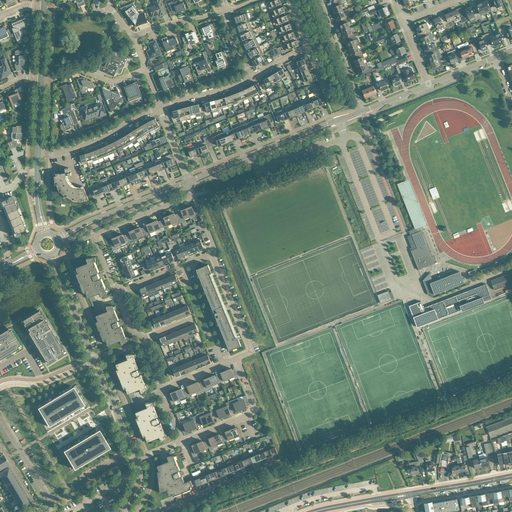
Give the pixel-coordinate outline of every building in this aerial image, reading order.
[(166,14),(160,0),(156,0),(153,1),(155,6),(149,8),(152,17),(158,15),(160,16),(159,16),(160,16),(166,14)] [(282,4),(279,0),(275,0),(270,2),(271,6),(269,7),(271,12),(273,11),(277,9),(275,7),(281,4),(282,4)] [(342,8),(345,6),(344,4),(345,3),(344,0),(334,4),(335,7),(332,8),(333,8),(332,9),(333,11),(334,11),(335,14),(338,13),(343,11),(342,8)] [(502,3),(500,0),(493,0),(496,5),(493,7),(495,13),(498,11),(497,9),(503,7),(501,4),(502,3)] [(185,7),(183,2),(179,4),(177,1),(173,3),(172,1),(168,3),(172,13),(176,11),(176,12),(177,11),(178,12),(179,14),(185,11),(185,10),(186,10),(185,7),(185,6),(185,7)] [(495,13),(493,7),(490,8),(487,1),(482,3),(486,14),(491,12),(492,14),(495,13)] [(481,16),(486,14),(482,3),(476,5),(479,12),(476,13),(479,19),(482,18),(481,16)] [(128,7),(128,9),(128,10),(125,12),(120,6),(119,6),(124,13),(123,13),(124,14),(125,13),(133,24),(132,25),(134,23),(137,24),(138,27),(139,27),(138,25),(147,23),(147,24),(148,24),(144,12),(144,15),(142,16),(141,14),(139,15),(138,14),(137,11),(136,11),(133,4),(130,5),(129,5),(129,6),(128,6),(128,7)] [(285,13),(283,7),(282,7),(277,9),(273,11),(275,14),(272,15),(274,20),(277,19),(280,18),(279,15),(285,13)] [(389,14),(388,10),(387,11),(387,9),(386,7),(379,10),(377,11),(379,13),(380,13),(381,14),(382,17),(386,16),(387,16),(387,15),(389,14)] [(466,13),(465,13),(467,18),(468,17),(470,20),(475,18),(476,21),(479,19),(476,13),(474,14),(471,7),(465,9),(467,13),(466,13)] [(462,10),(457,11),(457,10),(451,13),(454,20),(460,17),(462,23),(467,21),(461,8),(462,10)] [(343,11),(338,13),(335,14),(336,17),(335,17),(336,20),(337,20),(340,19),(341,21),(348,19),(350,18),(347,13),(344,14),(343,11)] [(234,15),(235,17),(237,23),(243,21),(244,24),(250,22),(247,13),(239,16),(238,14),(234,15)] [(448,22),(454,20),(451,13),(445,15),(445,16),(443,17),(447,27),(450,26),(448,22)] [(288,21),(286,15),(280,18),(277,19),(278,23),(275,24),(277,29),(280,27),(283,26),(282,23),(288,21)] [(443,17),(440,18),(440,17),(434,20),(438,31),(447,27),(443,17)] [(17,42),(18,42),(18,41),(19,41),(20,40),(20,39),(21,38),(21,37),(21,36),(21,35),(21,34),(21,33),(21,32),(20,32),(20,31),(25,27),(25,18),(11,24),(13,28),(12,28),(11,28),(13,33),(14,36),(17,42)] [(348,19),(341,21),(343,24),(340,26),(339,26),(340,29),(341,29),(342,32),(345,30),(350,28),(347,22),(349,22),(348,19)] [(385,24),(388,31),(395,28),(392,21),(385,24)] [(250,22),(244,24),(238,26),(237,26),(240,32),(246,30),(247,32),(253,30),(250,22)] [(210,41),(217,38),(219,38),(219,37),(217,38),(214,32),(214,31),(216,30),(213,23),(209,25),(208,24),(205,25),(205,26),(204,27),(202,28),(205,36),(207,35),(210,41)] [(292,29),(290,24),(289,23),(289,24),(283,26),(280,27),(281,31),(279,32),(281,37),(283,36),(287,34),(286,32),(292,29),(292,30),(292,29)] [(368,28),(370,32),(381,28),(379,23),(368,28)] [(420,33),(421,36),(430,32),(426,23),(416,27),(419,33),(420,33)] [(511,30),(510,27),(505,29),(504,26),(501,28),(504,34),(507,33),(509,40),(511,38),(511,30)] [(4,27),(0,29),(0,39),(7,37),(8,39),(12,37),(11,34),(9,29),(6,30),(4,27)] [(350,28),(345,30),(342,32),(343,34),(342,35),(343,38),(344,37),(344,38),(347,36),(349,39),(355,37),(354,34),(352,34),(350,28)] [(499,31),(494,33),(499,44),(504,42),(501,35),(504,34),(501,28),(498,29),(499,31)] [(250,41),(256,38),(253,30),(247,32),(241,35),(240,35),(243,41),(249,38),(250,41)] [(431,31),(430,32),(421,36),(422,38),(421,39),(423,45),(430,42),(433,40),(432,37),(433,36),(431,31)] [(185,34),(186,35),(186,36),(182,38),(185,45),(189,43),(189,44),(190,44),(192,45),(194,44),(199,42),(195,32),(189,35),(189,34),(188,33),(185,34)] [(295,38),(293,32),(287,34),(283,36),(285,39),(282,40),(284,45),(287,44),(290,43),(289,40),(295,38)] [(485,34),(487,40),(490,39),(493,46),(499,44),(494,33),(489,35),(488,33),(485,34)] [(389,43),(390,45),(400,41),(397,34),(390,37),(392,41),(389,43)] [(478,44),(480,48),(481,47),(482,51),(488,49),(485,42),(487,40),(485,34),(482,36),(483,38),(478,40),(479,43),(478,44)] [(166,37),(162,39),(163,42),(166,51),(173,48),(174,49),(179,46),(176,37),(168,40),(166,37)] [(355,37),(349,39),(350,42),(347,43),(346,44),(347,47),(348,46),(349,49),(352,48),(357,46),(355,40),(356,39),(355,37)] [(256,38),(250,41),(245,44),(244,44),(247,50),(253,47),(254,49),(260,46),(256,38)] [(299,46),(296,40),(290,43),(287,44),(288,48),(286,49),(286,51),(299,46)] [(149,50),(147,51),(150,59),(161,54),(156,41),(148,44),(150,49),(151,49),(150,50),(149,50)] [(432,48),(430,42),(423,45),(426,51),(427,50),(428,53),(437,49),(436,46),(432,48)] [(473,42),(465,46),(469,56),(475,54),(474,53),(477,52),(473,42)] [(257,55),(258,58),(263,55),(264,54),(259,46),(260,46),(254,49),(249,52),(248,52),(248,53),(251,58),(257,55)] [(357,46),(352,48),(349,49),(350,52),(349,52),(351,55),(352,55),(354,54),(356,57),(362,54),(361,51),(359,52),(357,46)] [(463,59),(469,56),(465,46),(456,49),(456,50),(460,59),(462,58),(463,59)] [(405,53),(403,47),(397,49),(397,47),(391,50),(391,52),(392,54),(393,55),(394,55),(395,57),(405,53)] [(440,58),(437,49),(428,53),(429,56),(428,56),(430,62),(439,58),(440,58)] [(23,69),(23,66),(24,59),(24,56),(24,50),(18,50),(15,51),(15,55),(16,56),(16,57),(16,58),(16,60),(16,62),(15,63),(14,65),(16,71),(23,69)] [(224,50),(215,54),(218,60),(216,61),(219,68),(220,67),(221,68),(222,67),(223,69),(226,67),(225,66),(230,64),(227,58),(225,58),(222,52),(224,51),(224,50)] [(448,55),(451,62),(451,63),(457,61),(457,60),(460,59),(456,50),(447,53),(448,55)] [(362,54),(356,57),(357,60),(354,61),(353,61),(354,64),(355,64),(356,67),(364,64),(362,58),(363,57),(362,54)] [(266,60),(263,55),(258,58),(253,61),(252,61),(253,61),(252,61),(257,69),(261,66),(259,64),(266,60)] [(121,74),(124,67),(123,67),(124,65),(127,58),(123,56),(121,60),(114,57),(107,60),(104,67),(101,66),(99,70),(114,77),(116,72),(121,74)] [(396,61),(398,65),(397,65),(398,66),(399,70),(402,69),(403,66),(407,64),(406,61),(408,60),(407,57),(396,61)] [(443,67),(439,58),(430,62),(433,68),(434,70),(443,67)] [(0,76),(1,79),(6,76),(5,75),(7,74),(7,75),(11,74),(5,59),(4,59),(1,60),(3,66),(1,67),(0,66),(0,76)] [(210,67),(209,67),(206,59),(200,62),(201,65),(195,67),(198,73),(197,74),(199,77),(203,75),(208,72),(206,68),(210,67)] [(295,63),(297,68),(306,64),(305,62),(304,59),(295,63)] [(193,79),(191,74),(190,74),(188,70),(189,70),(188,66),(187,67),(185,63),(185,64),(182,66),(182,67),(181,68),(182,69),(180,69),(180,68),(174,71),(179,83),(185,81),(185,82),(193,79)] [(367,63),(364,64),(356,67),(357,70),(356,70),(358,73),(359,73),(362,72),(363,75),(370,71),(373,70),(372,67),(369,69),(367,63)] [(306,64),(297,68),(299,67),(301,72),(308,69),(307,67),(306,64)] [(411,68),(407,70),(404,71),(408,81),(415,78),(411,68)] [(280,71),(278,72),(282,80),(283,82),(291,78),(287,71),(284,72),(282,69),(280,70),(280,71)] [(300,78),(301,78),(310,74),(309,72),(310,72),(308,69),(301,72),(298,73),(300,78)] [(282,80),(278,72),(278,71),(275,73),(273,74),(278,83),(282,80)] [(278,83),(273,74),(270,75),(271,76),(268,77),(273,85),(272,84),(277,81),(278,83)] [(310,74),(301,78),(304,86),(313,82),(311,77),(312,77),(310,74)] [(397,74),(391,77),(392,80),(394,87),(401,84),(398,77),(397,74)] [(164,91),(168,89),(168,88),(174,86),(171,79),(165,81),(163,77),(159,78),(161,83),(160,84),(163,90),(164,90),(164,91)] [(273,85),(268,77),(266,78),(266,79),(264,80),(263,79),(265,83),(262,84),(265,90),(273,85)] [(76,80),(82,94),(85,93),(87,90),(88,88),(91,89),(95,87),(93,83),(86,80),(85,82),(83,81),(83,79),(80,78),(76,80)] [(388,88),(385,81),(379,84),(382,91),(388,88)] [(142,97),(136,82),(123,87),(129,102),(131,101),(131,102),(137,100),(137,99),(142,97)] [(267,92),(265,90),(262,84),(260,86),(258,82),(257,83),(258,83),(256,84),(255,84),(253,85),(253,86),(253,85),(258,94),(259,96),(267,92)] [(69,102),(68,103),(67,103),(74,101),(73,99),(77,97),(72,83),(67,85),(67,83),(60,86),(62,86),(64,89),(62,90),(64,89),(65,93),(64,94),(66,94),(67,98),(65,98),(65,99),(67,98),(69,102)] [(314,96),(309,98),(314,108),(319,105),(318,103),(321,102),(314,84),(310,86),(314,96)] [(253,85),(253,86),(251,87),(251,86),(248,87),(249,88),(253,96),(258,94),(253,85)] [(373,86),(368,88),(371,96),(376,94),(373,86)] [(253,96),(249,88),(246,89),(246,88),(244,90),(248,99),(253,96)] [(371,96),(368,88),(362,91),(365,98),(371,96)] [(103,91),(111,113),(112,112),(111,112),(118,104),(116,101),(122,99),(118,90),(113,92),(105,89),(104,89),(104,90),(103,90),(103,91)] [(17,90),(11,92),(7,94),(12,106),(21,102),(17,90)] [(244,90),(242,91),(242,90),(239,92),(243,101),(248,99),(244,90)] [(243,101),(239,92),(237,93),(237,92),(234,94),(238,103),(243,101)] [(238,103),(234,94),(232,95),(232,94),(229,95),(229,96),(230,96),(233,105),(234,106),(238,105),(238,103)] [(233,105),(230,96),(229,96),(227,97),(227,96),(224,97),(225,98),(228,107),(233,105)] [(225,98),(222,98),(219,99),(220,99),(223,108),(228,107),(225,98)] [(314,108),(309,98),(301,101),(304,109),(306,108),(308,110),(314,108)] [(220,99),(217,100),(217,99),(214,100),(215,101),(217,110),(223,108),(220,99)] [(217,110),(215,101),(212,101),(209,101),(210,102),(212,111),(213,113),(218,112),(217,110)] [(301,110),(304,109),(301,101),(292,105),(296,115),(302,113),(301,110)] [(212,111),(210,102),(207,102),(204,102),(205,106),(202,107),(204,113),(207,112),(212,111)] [(106,115),(101,103),(88,109),(87,106),(81,109),(85,120),(99,115),(100,117),(106,115)] [(204,113),(202,107),(199,108),(199,104),(196,104),(196,105),(193,105),(195,115),(196,117),(204,115),(204,113)] [(296,115),(292,105),(283,108),(286,116),(289,115),(290,117),(296,115)] [(188,107),(188,106),(185,107),(183,108),(186,120),(191,118),(190,116),(188,107)] [(183,108),(180,108),(180,109),(178,110),(181,121),(186,120),(183,108)] [(284,117),(286,116),(283,108),(274,112),(279,122),(285,120),(284,117)] [(176,123),(181,121),(178,110),(178,109),(172,111),(173,113),(170,114),(174,123),(176,122),(176,123)] [(63,123),(62,123),(62,124),(61,124),(61,125),(60,126),(60,127),(61,128),(61,129),(61,130),(62,130),(63,130),(63,131),(64,131),(65,131),(66,131),(71,129),(72,128),(73,128),(74,128),(73,126),(79,123),(74,110),(64,114),(65,118),(64,118),(65,122),(63,123)] [(270,114),(258,119),(262,129),(268,126),(267,124),(273,121),(270,114)] [(150,121),(155,130),(162,126),(159,120),(157,122),(155,118),(155,119),(153,120),(152,119),(150,121)] [(262,129),(258,119),(250,122),(253,130),(255,128),(256,131),(262,129)] [(155,130),(150,121),(148,122),(145,123),(145,124),(150,132),(155,130)] [(250,131),(253,130),(250,122),(241,126),(245,136),(251,133),(250,131)] [(150,132),(145,124),(143,125),(143,124),(140,126),(141,126),(146,134),(150,132)] [(21,134),(21,133),(20,133),(21,126),(16,126),(16,127),(12,127),(12,132),(11,132),(11,141),(7,142),(10,149),(15,147),(15,148),(21,146),(21,142),(20,142),(21,139),(20,139),(20,137),(21,137),(21,134)] [(146,134),(141,126),(139,128),(138,127),(136,129),(141,137),(146,134)] [(245,136),(241,126),(232,129),(235,137),(238,135),(239,138),(245,136)] [(136,129),(134,130),(131,131),(131,132),(132,132),(137,140),(141,137),(136,129)] [(233,138),(235,137),(232,129),(224,133),(228,143),(234,140),(233,138)] [(138,142),(137,140),(132,132),(131,132),(129,133),(127,134),(127,135),(132,143),(134,145),(138,142)] [(228,143),(224,133),(215,136),(218,144),(221,142),(222,145),(228,143)] [(127,135),(125,136),(125,135),(122,137),(123,137),(128,146),(132,143),(127,135)] [(196,145),(196,144),(199,151),(201,150),(203,153),(209,151),(207,148),(213,145),(209,136),(201,139),(202,143),(196,145)] [(128,146),(123,137),(121,139),(120,138),(118,139),(118,140),(123,148),(128,146)] [(123,148),(118,140),(116,141),(113,142),(114,142),(117,149),(119,153),(124,150),(123,148)] [(117,149),(114,142),(111,143),(109,144),(109,145),(113,153),(112,151),(117,149)] [(196,153),(199,151),(196,144),(187,147),(191,158),(197,155),(196,153)] [(109,145),(107,146),(107,145),(104,146),(104,147),(108,156),(113,153),(109,145)] [(104,147),(102,148),(102,147),(99,148),(99,149),(100,149),(103,158),(108,156),(104,147)] [(164,165),(161,158),(157,148),(154,149),(158,159),(153,161),(157,172),(163,169),(165,168),(164,165)] [(100,149),(99,149),(97,150),(97,149),(94,150),(95,151),(98,160),(103,158),(100,149)] [(95,151),(92,152),(92,151),(90,152),(90,153),(90,152),(93,162),(98,160),(95,151)] [(93,162),(90,152),(90,153),(88,153),(87,153),(85,154),(88,163),(89,165),(94,163),(93,162)] [(174,165),(173,162),(175,161),(172,153),(161,158),(164,165),(165,168),(174,165)] [(88,163),(85,154),(83,155),(82,154),(80,155),(81,159),(78,160),(80,166),(88,163)] [(157,172),(153,161),(144,165),(147,172),(148,175),(151,174),(157,172)] [(147,172),(144,165),(135,168),(135,169),(139,179),(145,176),(148,175),(147,172)] [(65,173),(54,174),(55,183),(57,182),(58,184),(56,184),(59,190),(61,189),(62,190),(60,191),(65,196),(66,194),(67,195),(67,197),(72,200),(73,198),(74,198),(74,200),(83,202),(83,201),(82,200),(89,200),(84,189),(79,189),(75,188),(71,186),(68,182),(66,178),(66,176),(71,175),(71,173),(69,173),(69,168),(65,168),(65,173)] [(139,179),(135,169),(135,168),(130,170),(131,172),(127,174),(130,180),(131,182),(133,181),(139,179)] [(130,180),(127,174),(127,172),(118,176),(119,177),(122,186),(128,183),(131,182),(130,180)] [(122,186),(119,177),(118,176),(109,179),(110,181),(112,187),(113,189),(116,188),(122,186)] [(110,181),(101,184),(105,193),(111,190),(113,189),(112,187),(110,181)] [(414,229),(423,226),(426,224),(408,181),(397,185),(414,229)] [(105,193),(101,184),(101,183),(92,186),(96,196),(99,195),(105,193)] [(25,229),(13,199),(12,196),(8,198),(5,199),(0,201),(2,206),(3,205),(15,234),(13,234),(14,236),(20,234),(19,232),(25,229)] [(199,216),(196,208),(193,209),(192,206),(186,209),(190,217),(191,219),(199,216)] [(190,217),(186,209),(181,211),(182,214),(179,215),(182,223),(185,221),(184,219),(190,217)] [(182,223),(179,215),(175,216),(174,213),(169,216),(172,224),(173,226),(182,223)] [(172,224),(169,216),(163,218),(165,221),(161,222),(164,227),(172,224)] [(165,230),(164,227),(161,222),(158,223),(157,220),(152,223),(155,231),(156,234),(165,230)] [(155,231),(152,223),(146,225),(147,228),(144,229),(147,234),(155,231)] [(410,235),(421,231),(425,229),(424,230),(423,226),(414,229),(409,231),(410,235)] [(147,236),(147,234),(144,229),(141,230),(140,227),(135,230),(139,240),(147,236)] [(139,240),(135,230),(129,232),(130,235),(127,236),(130,243),(139,240)] [(421,231),(410,235),(407,236),(413,250),(411,251),(418,270),(419,270),(434,264),(421,231)] [(130,243),(127,236),(124,237),(123,234),(117,237),(122,247),(130,244),(130,243)] [(122,247),(117,237),(112,239),(113,242),(110,243),(113,251),(122,247)] [(170,251),(173,250),(168,237),(160,241),(161,243),(166,241),(170,251)] [(204,248),(200,240),(199,239),(198,239),(194,240),(195,242),(199,250),(204,248)] [(199,250),(195,242),(194,240),(191,241),(190,242),(191,244),(190,244),(194,252),(199,250)] [(194,252),(190,244),(189,242),(184,244),(185,246),(189,254),(194,252)] [(184,256),(180,248),(179,246),(174,248),(175,250),(178,258),(184,256)] [(189,254),(185,246),(180,248),(184,256),(189,254)] [(169,262),(166,254),(165,252),(160,254),(161,256),(164,264),(169,262)] [(171,252),(166,254),(169,262),(174,260),(171,252)] [(129,260),(127,255),(119,259),(120,259),(119,259),(120,262),(121,262),(122,264),(129,260)] [(159,266),(156,258),(155,256),(150,258),(151,260),(154,268),(159,266)] [(164,264),(161,256),(156,258),(159,266),(164,264)] [(98,274),(98,272),(99,272),(95,262),(96,261),(96,257),(93,258),(93,257),(87,258),(88,263),(77,267),(77,269),(76,270),(86,296),(88,296),(89,297),(101,292),(102,297),(107,293),(107,292),(109,291),(107,288),(106,289),(102,278),(100,279),(100,277),(102,276),(101,273),(98,274)] [(132,266),(129,260),(122,264),(124,269),(132,266)] [(154,268),(151,260),(146,262),(149,270),(154,268)] [(209,274),(212,273),(208,265),(196,269),(199,275),(200,274),(201,277),(200,278),(202,283),(203,282),(204,285),(203,286),(205,291),(206,290),(207,293),(206,294),(208,299),(210,298),(211,301),(209,302),(212,307),(213,307),(216,313),(224,309),(223,306),(222,302),(220,303),(219,299),(220,298),(218,294),(217,295),(215,291),(217,290),(215,286),(214,287),(212,282),(213,282),(212,278),(211,279),(209,274)] [(134,271),(132,266),(124,269),(126,274),(134,271)] [(136,276),(134,271),(126,274),(128,279),(136,276)] [(433,292),(434,295),(464,283),(460,271),(433,282),(430,273),(423,280),(423,281),(428,295),(433,292)] [(511,272),(491,281),(493,288),(494,290),(511,283),(511,272)] [(170,276),(173,285),(178,283),(175,275),(176,275),(175,275),(170,277),(170,276)] [(173,285),(170,276),(170,277),(165,279),(168,287),(173,285)] [(168,287),(165,279),(160,281),(160,280),(163,289),(168,287)] [(163,289),(160,280),(160,281),(155,283),(158,291),(163,289)] [(158,291),(155,283),(150,285),(153,293),(154,295),(159,293),(158,291)] [(486,284),(477,287),(483,302),(492,299),(488,290),(486,284)] [(154,295),(153,293),(150,285),(145,287),(148,295),(149,297),(154,295)] [(148,295),(145,287),(140,289),(143,297),(148,295)] [(421,301),(409,306),(409,308),(417,327),(425,324),(425,323),(437,318),(438,320),(483,302),(477,287),(423,308),(421,301)] [(388,291),(377,295),(380,303),(391,299),(389,293),(388,291)] [(188,305),(182,307),(186,316),(186,315),(191,313),(188,305)] [(118,322),(117,321),(119,320),(114,310),(116,309),(115,306),(113,306),(106,306),(108,311),(96,316),(97,317),(95,318),(106,344),(108,344),(108,345),(120,340),(122,345),(127,341),(129,339),(127,336),(125,337),(121,327),(120,327),(119,326),(122,325),(120,321),(118,322)] [(186,316),(182,307),(177,309),(181,318),(186,316)] [(181,318),(177,309),(172,312),(176,320),(181,318)] [(241,346),(231,321),(229,322),(224,309),(216,313),(215,313),(216,315),(218,314),(219,317),(217,317),(220,326),(219,326),(229,351),(241,346)] [(40,315),(38,311),(23,321),(25,324),(23,325),(29,334),(30,333),(32,336),(31,337),(44,360),(46,359),(48,362),(54,358),(54,357),(56,356),(56,357),(63,353),(61,350),(62,349),(59,344),(58,344),(55,341),(57,340),(41,314),(40,315)] [(176,320),(172,312),(168,314),(171,322),(176,320)] [(171,322),(168,314),(162,316),(166,324),(171,322)] [(166,324),(162,316),(157,318),(161,326),(166,324)] [(161,326),(157,318),(152,320),(153,322),(156,328),(161,326)] [(190,326),(193,334),(198,332),(195,324),(196,324),(195,324),(190,326)] [(193,334),(190,326),(185,328),(188,336),(193,334)] [(188,336),(185,328),(180,330),(183,338),(188,336)] [(0,359),(2,359),(2,358),(4,356),(5,357),(13,352),(14,352),(19,349),(18,347),(20,345),(11,330),(9,331),(8,330),(4,332),(4,333),(0,335),(0,334),(0,359)] [(183,338),(180,330),(175,332),(178,340),(183,338)] [(178,340),(175,332),(170,334),(173,342),(178,340)] [(173,342),(170,334),(165,336),(168,344),(173,342)] [(168,344),(165,336),(160,338),(163,346),(168,344)] [(137,370),(137,369),(138,368),(134,358),(135,358),(135,354),(133,354),(132,354),(126,355),(128,359),(116,364),(116,365),(115,366),(126,393),(127,392),(128,394),(140,389),(142,393),(147,389),(149,387),(146,384),(145,385),(141,375),(139,375),(139,374),(141,373),(140,369),(137,370)] [(208,355),(203,357),(206,365),(211,363),(211,362),(208,355)] [(206,365),(203,357),(198,359),(201,367),(206,365)] [(201,367),(198,359),(193,361),(196,369),(201,367)] [(196,369),(193,361),(188,363),(191,371),(196,369)] [(191,371),(188,363),(183,365),(186,373),(191,371)] [(186,373),(183,365),(177,367),(181,375),(186,373)] [(181,375),(177,367),(172,369),(176,377),(181,375)] [(239,378),(235,370),(232,371),(231,368),(226,371),(229,379),(235,377),(236,379),(239,378)] [(229,379),(226,371),(220,373),(222,376),(219,377),(221,382),(229,379)] [(221,382),(219,377),(216,378),(215,375),(209,377),(213,386),(221,382)] [(213,386),(209,377),(204,380),(205,382),(202,384),(204,389),(213,386)] [(204,389),(202,384),(199,385),(198,382),(193,384),(196,393),(204,389)] [(196,393),(193,384),(187,386),(188,389),(185,390),(188,396),(196,393)] [(73,387),(37,408),(48,427),(67,416),(66,414),(68,412),(69,414),(84,405),(73,387)] [(188,396),(185,390),(182,392),(181,389),(176,391),(179,399),(188,396)] [(179,399),(176,391),(170,393),(172,396),(169,397),(172,405),(175,404),(174,401),(179,399)] [(244,399),(238,401),(242,409),(247,407),(246,404),(249,403),(246,395),(243,396),(244,399)] [(242,409),(238,401),(237,399),(229,402),(230,404),(230,405),(232,410),(235,409),(236,412),(242,409)] [(157,419),(156,417),(158,417),(154,406),(155,406),(155,402),(152,402),(146,403),(147,407),(135,412),(136,414),(134,414),(145,441),(147,440),(148,442),(159,437),(161,441),(166,437),(168,436),(166,433),(165,433),(160,423),(159,424),(158,422),(161,421),(160,418),(157,419)] [(229,411),(232,410),(230,405),(222,408),(225,416),(230,414),(229,411)] [(225,416),(222,408),(213,411),(216,417),(218,416),(220,418),(225,416)] [(213,418),(216,417),(213,411),(205,415),(208,423),(214,421),(213,418)] [(208,423),(205,415),(197,418),(199,424),(202,423),(203,425),(208,423)] [(196,425),(199,424),(197,418),(188,422),(192,430),(197,428),(196,425)] [(192,430),(188,422),(183,424),(182,421),(179,422),(182,430),(185,429),(186,432),(192,430)] [(236,427),(231,430),(234,438),(239,436),(240,438),(243,437),(240,429),(237,430),(236,427)] [(81,440),(63,451),(74,469),(110,448),(99,430),(84,438),(85,440),(82,442),(81,440)] [(234,438),(231,430),(225,432),(226,435),(223,436),(226,441),(234,438)] [(226,441),(223,436),(220,437),(219,434),(214,436),(217,445),(226,441)] [(217,445),(214,436),(208,439),(210,441),(207,443),(209,448),(210,451),(212,450),(211,447),(217,445)] [(209,448),(207,443),(204,444),(203,441),(197,443),(201,452),(209,448)] [(201,452),(197,443),(192,445),(193,448),(190,449),(193,458),(196,456),(195,454),(201,452)] [(274,443),(266,447),(270,457),(278,453),(274,443)] [(484,444),(486,454),(490,453),(493,452),(491,443),(488,443),(484,444)] [(261,460),(270,457),(266,447),(257,450),(261,460)] [(261,460),(257,450),(249,453),(253,463),(261,460)] [(245,466),(253,463),(249,453),(241,457),(245,466)] [(409,463),(410,469),(408,470),(409,474),(411,474),(411,475),(418,473),(417,467),(420,466),(421,471),(425,471),(424,463),(419,453),(415,455),(418,461),(416,462),(409,463)] [(505,464),(503,453),(494,454),(496,463),(499,462),(499,465),(505,464)] [(3,454),(0,455),(0,469),(9,464),(3,454)] [(439,466),(447,467),(449,455),(441,454),(439,466)] [(180,470),(176,462),(176,460),(177,459),(176,456),(174,456),(168,456),(167,456),(169,461),(157,466),(158,467),(156,468),(158,471),(161,493),(166,491),(167,494),(169,494),(169,495),(172,494),(173,496),(191,488),(191,487),(193,486),(191,480),(185,483),(182,477),(181,477),(180,476),(183,475),(182,471),(179,472),(178,471),(180,470)] [(245,466),(241,457),(233,460),(237,470),(245,466)] [(487,457),(479,459),(482,467),(489,465),(487,457)] [(434,470),(433,463),(430,463),(429,459),(426,460),(426,464),(428,471),(434,470)] [(482,467),(479,459),(473,460),(475,469),(482,467)] [(229,473),(237,470),(233,460),(225,463),(229,473)] [(460,460),(457,461),(458,465),(459,473),(466,471),(465,464),(461,465),(460,460)] [(229,473),(225,463),(217,466),(221,476),(229,473)] [(458,465),(451,467),(453,474),(459,473),(458,465)] [(213,480),(221,476),(217,466),(209,470),(213,480)] [(8,468),(0,472),(0,475),(3,480),(12,475),(8,468)] [(213,480),(209,470),(201,473),(205,483),(213,480)] [(197,486),(205,483),(201,473),(193,476),(197,486)] [(12,475),(3,480),(5,483),(14,478),(12,475)] [(14,478),(5,483),(7,487),(16,481),(14,478)] [(16,481),(7,487),(9,490),(18,484),(16,481)] [(18,484),(9,490),(11,493),(20,487),(18,484)] [(20,487),(11,493),(13,496),(22,491),(20,487)] [(22,491),(13,496),(15,499),(24,494),(22,491)] [(24,494),(15,499),(17,504),(27,499),(24,494)] [(27,499),(17,504),(20,509),(30,504),(27,499)] [(443,511),(459,509),(457,499),(424,505),(425,511),(443,511)]
